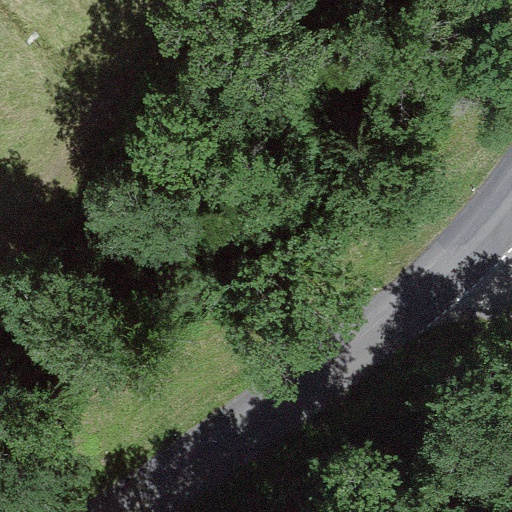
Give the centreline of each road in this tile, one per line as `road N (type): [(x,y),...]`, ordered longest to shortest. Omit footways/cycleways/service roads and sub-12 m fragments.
road 1 (tertiary): [(143,511),(421,306),(511,211)]
road 2 (track): [(0,247),(202,0)]
